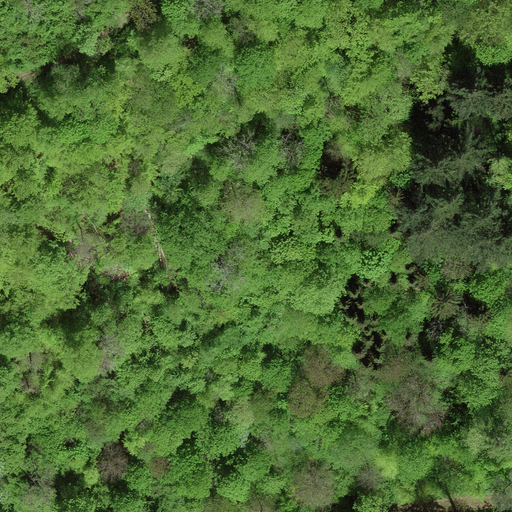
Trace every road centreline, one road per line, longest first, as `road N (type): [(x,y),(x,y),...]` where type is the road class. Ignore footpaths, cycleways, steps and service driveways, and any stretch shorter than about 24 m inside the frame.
road 1 (track): [(0,86),(65,56),(147,0)]
road 2 (track): [(511,502),(385,511)]
